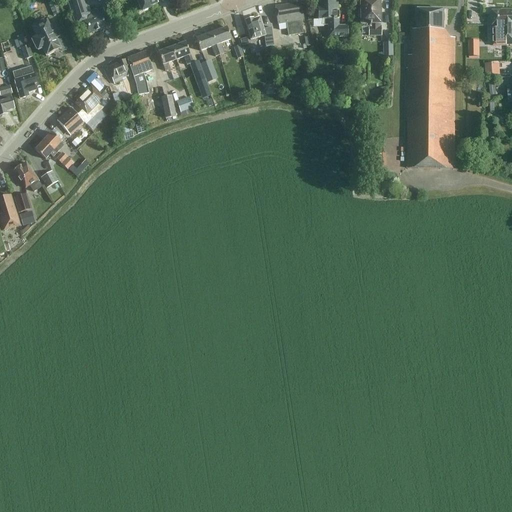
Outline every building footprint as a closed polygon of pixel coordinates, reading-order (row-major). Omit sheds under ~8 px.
[(56,0),(49,3),(54,16),(62,13),(56,0)] [(87,35),(109,28),(104,10),(96,13),(95,11),(90,13),(85,0),(78,0),(69,3),(76,25),(83,23),(87,35)] [(148,8),(158,4),(156,0),(135,0),(136,0),(137,1),(141,10),(142,10),(145,12),(147,11),(148,8)] [(369,36),(381,36),(381,27),(380,27),(379,0),(369,0),(368,0),(367,0),(360,0),(360,7),(361,7),(361,28),(369,28),(369,36)] [(329,38),(348,37),(347,26),(338,27),(338,20),(338,13),(337,1),(329,1),(328,1),(321,1),(321,6),(321,9),(318,9),(318,20),(324,20),(324,26),(328,26),(329,38)] [(289,36),(304,34),(301,16),(304,16),(301,3),(275,8),(278,21),(286,20),(286,24),(287,29),(289,36)] [(454,170),(455,38),(451,38),(445,31),(444,31),(444,11),(418,10),(418,30),(413,30),(413,56),(408,56),(408,69),(407,69),(407,119),(408,119),(407,169),(454,170)] [(498,26),(498,29),(495,29),(495,46),(499,46),(507,46),(506,20),(507,18),(507,11),(503,11),(503,12),(493,12),(493,26),(498,26)] [(252,19),(250,18),(247,19),(246,21),(245,21),(251,40),(265,36),(266,47),(274,47),(272,28),(263,30),(260,18),(254,20),(253,19),(252,19)] [(49,22),(48,21),(32,29),(37,38),(33,40),(38,52),(43,50),(47,58),(60,51),(61,53),(67,50),(60,37),(59,38),(56,32),(57,31),(52,20),(49,22)] [(220,44),(231,40),(227,28),(211,34),(220,55),(224,54),(220,44)] [(216,57),(220,55),(211,34),(196,39),(201,52),(212,47),(216,57)] [(468,41),(469,57),(477,57),(477,41),(468,41)] [(393,42),(383,42),(383,57),(393,57),(393,42)] [(193,63),(192,61),(186,43),(172,48),(177,60),(183,58),(186,66),(193,63)] [(240,44),(233,47),(237,58),(244,55),(240,44)] [(28,47),(20,49),(23,60),(32,58),(28,47)] [(168,64),(177,60),(172,48),(159,53),(165,71),(170,70),(168,64)] [(143,74),(152,71),(151,67),(146,54),(144,53),(127,59),(131,71),(136,85),(138,96),(149,94),(147,84),(143,74)] [(211,60),(200,64),(207,83),(218,79),(211,60)] [(127,79),(129,85),(133,84),(134,83),(125,61),(117,64),(118,64),(109,68),(113,79),(112,79),(114,85),(127,79)] [(483,65),(484,76),(500,76),(500,64),(483,65)] [(33,85),(36,84),(31,68),(13,73),(20,99),(28,97),(27,94),(35,91),(33,85)] [(202,71),(194,74),(197,82),(199,81),(200,86),(206,84),(204,79),(205,79),(202,71)] [(5,82),(6,87),(0,88),(0,94),(1,96),(0,96),(0,116),(7,114),(6,112),(14,110),(9,94),(11,94),(9,86),(11,86),(9,80),(5,82)] [(130,94),(136,92),(133,84),(129,85),(126,86),(130,94)] [(86,125),(108,104),(104,100),(100,96),(92,88),(76,104),(83,110),(78,115),(85,123),(86,125)] [(100,96),(104,100),(108,96),(104,92),(100,96)] [(121,102),(118,93),(112,95),(115,104),(118,103),(121,102)] [(166,119),(176,117),(171,96),(161,98),(166,119)] [(178,103),(182,113),(194,108),(190,98),(178,103)] [(85,123),(78,115),(71,108),(57,121),(70,136),(85,123)] [(57,148),(62,142),(52,133),(43,142),(57,154),(60,150),(57,148)] [(76,140),(71,143),(76,148),(80,144),(76,140)] [(53,158),(57,154),(43,142),(35,151),(45,160),(50,155),(53,158)] [(62,153),(59,156),(65,161),(68,158),(62,153)] [(59,156),(56,159),(58,161),(62,164),(65,161),(59,156)] [(68,171),(74,165),(69,160),(63,166),(68,171)] [(34,193),(42,187),(38,180),(26,163),(21,166),(14,171),(26,189),(29,186),(34,192),(34,193)] [(58,182),(52,172),(40,178),(47,189),(58,182)] [(27,194),(15,198),(19,214),(32,210),(27,194)] [(0,219),(4,231),(20,226),(11,196),(0,199),(0,219)] [(32,212),(20,216),(23,227),(35,223),(32,212)]
